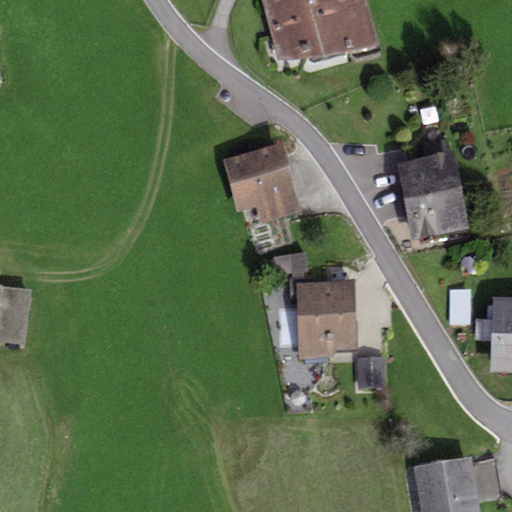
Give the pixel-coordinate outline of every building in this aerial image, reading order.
[(308,0),(284,0),(264,5),(279,61),(323,67),(375,53),(361,0),(326,0),(310,4),(308,0)] [(222,90),(210,102),(224,115),(236,102),(222,90)] [(291,154),(232,166),(243,219),(261,215),(263,227),(304,219),(291,154)] [(449,163),(407,170),(421,248),(481,238),(471,181),(453,184),(449,163)] [(362,288),(301,287),(301,361),(339,361),(339,355),(362,355),(362,288)] [(37,296),(0,291),(0,343),(31,347),(37,296)] [(472,295),(451,296),(452,328),(473,328),(472,295)] [(511,303),(493,303),(491,375),(511,375),(511,303)] [(387,365),(359,364),(358,394),(386,395),(387,365)] [(486,511),(480,468),(422,477),(427,511),(486,511)]
